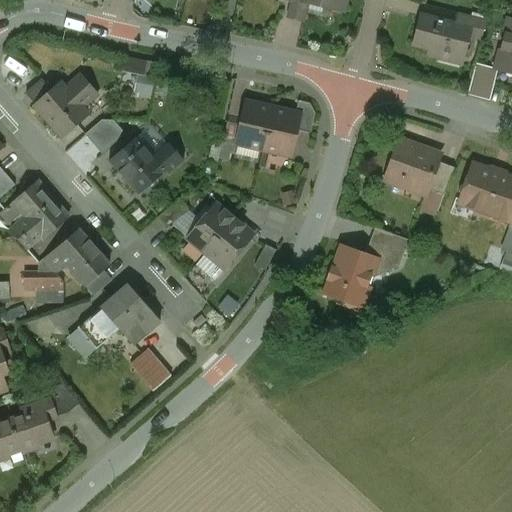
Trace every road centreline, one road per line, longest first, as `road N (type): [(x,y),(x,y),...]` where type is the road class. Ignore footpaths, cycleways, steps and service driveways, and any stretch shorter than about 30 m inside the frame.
road 1 (residential): [(62,511),(269,321),(323,205),(354,83)]
road 2 (residential): [(0,97),(180,295)]
road 3 (residential): [(112,29),(354,83)]
road 4 (residential): [(354,83),(511,127)]
